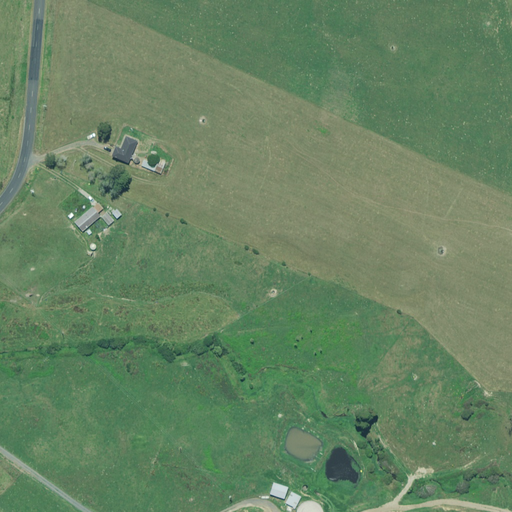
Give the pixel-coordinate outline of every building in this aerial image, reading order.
[(138,140),(126,136),(122,147),(117,145),(112,157),(129,163),(138,140)] [(144,169),(143,173),(147,175),(149,171),(160,176),(165,163),(151,157),(151,156),(147,154),(141,168),(144,169)] [(104,209),(98,203),(76,223),(84,232),(101,217),(98,214),(104,209)] [(122,215),(117,209),(113,213),(118,219),(122,215)] [(115,221),(109,213),(103,218),(109,226),(115,221)] [(289,488),(274,483),(271,495),(285,499),(289,488)] [(292,492),(286,504),(289,506),(287,510),(290,511),(292,507),(296,509),(301,497),(292,492)]
